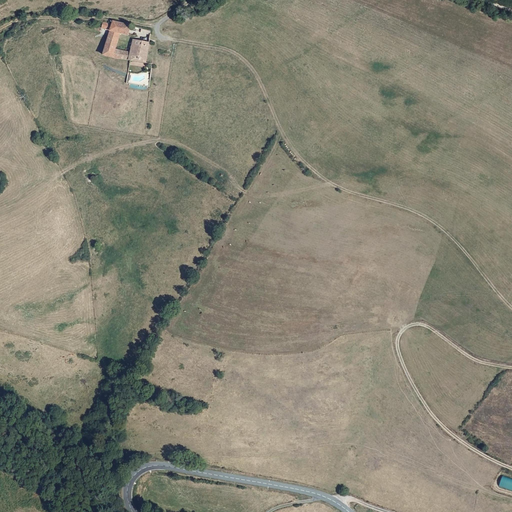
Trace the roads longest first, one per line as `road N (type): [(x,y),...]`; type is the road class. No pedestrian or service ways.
road 1 (track): [(511,308),(431,221),(331,184),(302,161),(242,59),(158,36),(159,24),(193,0)]
road 2 (track): [(511,469),(433,417),(397,346),(403,330),(426,327),(474,360),(511,368)]
road 3 (secondary): [(347,511),(314,494),(152,466),(129,480),(131,511)]
road 4 (track): [(0,28),(28,17),(157,27)]
